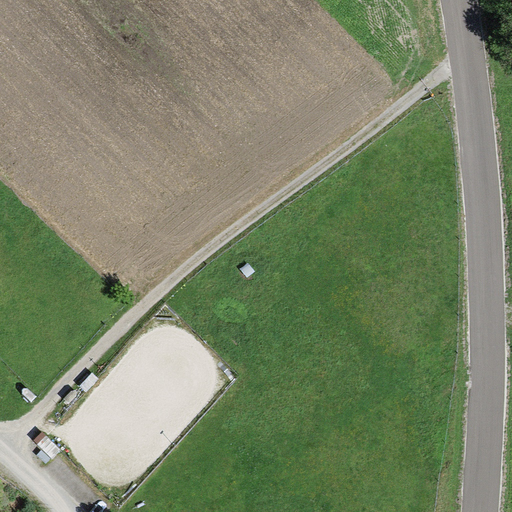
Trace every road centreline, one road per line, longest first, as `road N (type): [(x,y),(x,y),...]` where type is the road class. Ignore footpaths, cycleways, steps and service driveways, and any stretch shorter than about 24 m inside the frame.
road 1 (track): [(465,56),(163,286),(3,454)]
road 2 (tertiary): [(477,511),(486,248),(456,0)]
